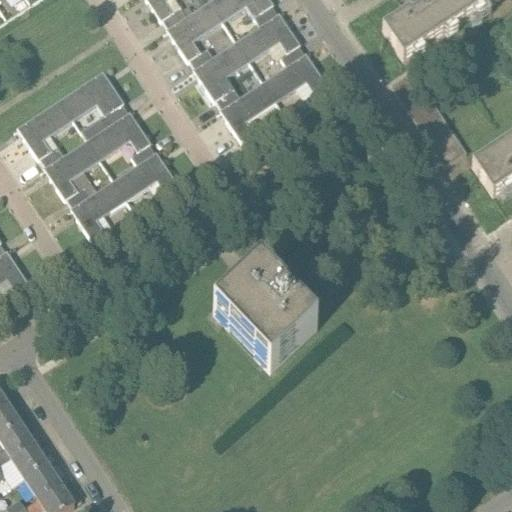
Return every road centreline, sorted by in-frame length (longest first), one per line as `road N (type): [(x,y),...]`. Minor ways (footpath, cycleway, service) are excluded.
road 1 (residential): [(235,204),(98,0)]
road 2 (residential): [(511,306),(380,107)]
road 3 (residential): [(120,511),(13,350)]
road 4 (residential): [(86,303),(235,204)]
road 5 (residential): [(235,204),(380,107)]
road 6 (residential): [(86,303),(0,177)]
road 7 (residential): [(380,107),(309,0)]
